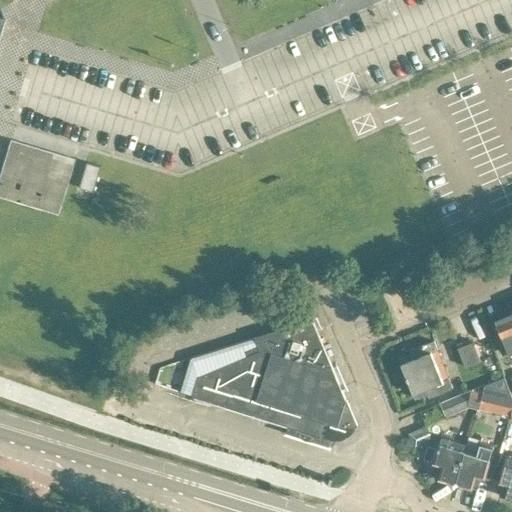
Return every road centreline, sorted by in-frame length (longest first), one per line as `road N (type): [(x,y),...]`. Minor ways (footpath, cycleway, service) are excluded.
road 1 (primary): [(290,511),(0,417)]
road 2 (primary): [(0,455),(172,511)]
road 3 (unclassified): [(344,341),(511,274)]
road 4 (unclassified): [(344,341),(384,433),(382,486)]
